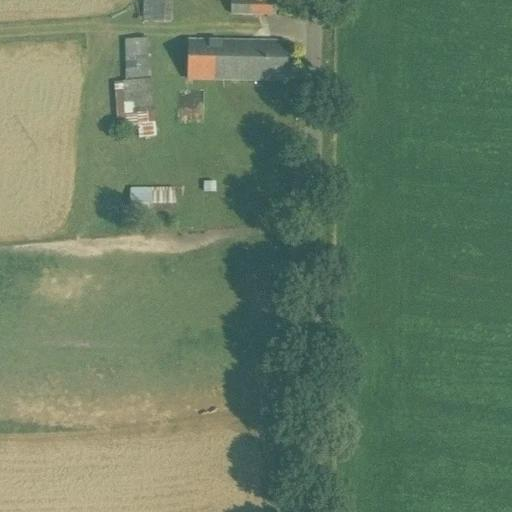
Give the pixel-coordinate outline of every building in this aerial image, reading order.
[(172,1),(143,0),(143,21),(171,22),(172,1)] [(272,16),(273,2),(232,0),(232,15),(272,16)] [(157,136),(151,39),(124,40),(125,82),(114,82),(117,130),(137,128),(139,139),(157,136)] [(188,79),(287,81),(287,43),(189,42),(188,79)] [(203,182),(203,192),(214,192),(214,182),(203,182)] [(175,189),(130,188),(130,211),(176,212),(175,189)]
